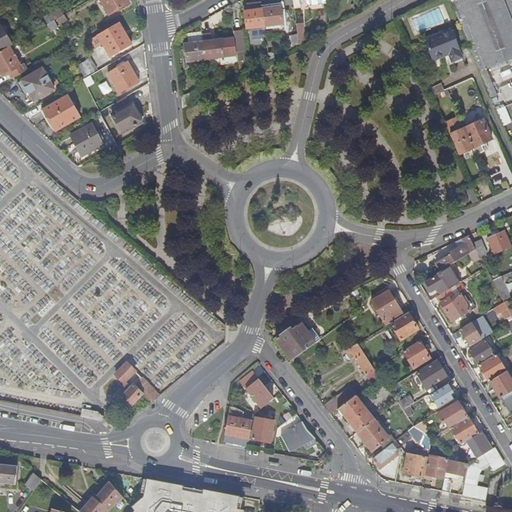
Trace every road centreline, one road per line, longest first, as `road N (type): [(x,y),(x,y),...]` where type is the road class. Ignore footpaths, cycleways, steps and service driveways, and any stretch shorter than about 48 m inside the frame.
road 1 (residential): [(400,241),(400,270),(511,453)]
road 2 (residential): [(290,169),(319,58),(336,39),(405,0)]
road 3 (unclassified): [(172,151),(89,187),(0,109)]
road 4 (residential): [(348,495),(345,450),(261,345),(245,339)]
road 5 (secondary): [(348,495),(171,453)]
road 6 (residential): [(157,31),(172,151)]
